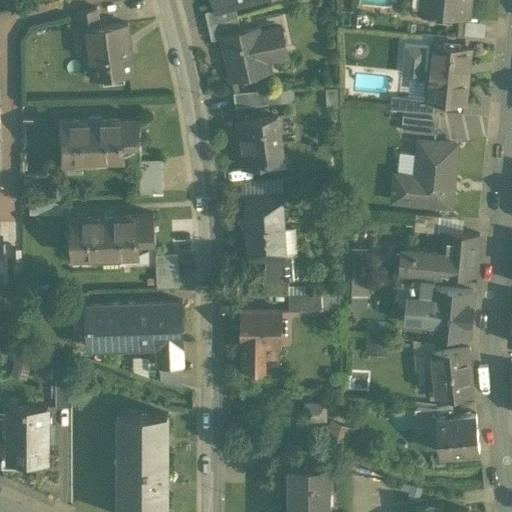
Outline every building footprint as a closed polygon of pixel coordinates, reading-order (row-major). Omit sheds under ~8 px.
[(212,0),(215,8),(234,3),(233,0),(212,0)] [(421,0),(421,11),(428,12),(428,15),(434,16),(435,13),(469,16),(470,0),(421,0)] [(234,3),(215,8),(205,10),(208,23),(237,15),(234,3)] [(96,6),(75,11),(77,29),(92,27),(92,26),(99,25),(96,6)] [(237,15),(208,23),(212,38),(223,36),(223,33),(241,29),(237,15)] [(99,25),(92,26),(92,27),(95,47),(89,48),(92,76),(133,71),(127,21),(99,25)] [(241,29),(223,33),(223,36),(226,48),(232,78),(268,70),(264,51),(286,46),(282,25),(259,30),(258,25),(241,29)] [(470,47),(432,43),(432,45),(404,42),(401,72),(424,74),(424,68),(429,68),(428,82),(429,82),(427,98),(427,99),(436,100),(464,102),(470,47)] [(267,89),(234,91),(236,106),(268,103),(267,89)] [(407,96),(392,95),(390,107),(403,108),(406,109),(407,96)] [(427,98),(407,96),(406,109),(435,111),(436,100),(427,99),(427,98)] [(406,109),(403,108),(401,129),(437,132),(439,112),(435,111),(406,109)] [(291,111),(277,113),(280,136),(294,135),(291,111)] [(277,113),(237,119),(240,137),(242,137),(245,163),(243,163),(243,164),(268,161),(267,157),(283,155),(280,136),(277,113)] [(101,116),(88,117),(57,118),(57,120),(58,120),(59,136),(58,136),(58,159),(60,159),(60,154),(75,154),(75,158),(97,157),(97,153),(123,153),(123,157),(125,157),(124,141),(140,140),(139,116),(101,117),(101,116)] [(456,142),(420,139),(416,175),(396,173),(394,198),(450,204),(456,142)] [(162,191),(161,158),(139,159),(140,192),(162,191)] [(281,191),(246,194),(247,210),(243,210),(245,238),(249,238),(251,256),(266,255),(285,254),(281,191)] [(103,214),(71,215),(72,255),(74,254),(74,250),(138,248),(138,252),(139,252),(139,236),(155,236),(154,212),(116,213),(116,212),(103,212),(103,214)] [(440,215),(416,212),(414,228),(438,230),(440,215)] [(480,232),(445,229),(443,251),(403,247),(400,274),(412,275),(435,277),(441,278),(442,271),(476,274),(480,232)] [(178,252),(155,253),(157,287),(179,286),(178,252)] [(285,254),(266,255),(268,277),(287,276),(285,254)] [(367,271),(352,269),(351,294),(366,295),(367,271)] [(473,289),(434,285),(435,277),(412,275),(408,317),(424,318),(428,323),(427,330),(469,334),(473,289)] [(268,277),(264,277),(264,293),(288,292),(289,292),(288,276),(287,276),(268,277)] [(289,292),(288,292),(289,309),(322,307),(321,291),(289,292)] [(159,299),(123,301),(124,343),(143,343),(143,336),(159,336),(159,342),(160,342),(159,299)] [(123,301),(123,300),(89,301),(88,345),(123,344),(123,301)] [(281,307),(241,307),(241,341),(242,341),(242,365),(265,365),(266,341),(281,341),(281,307)] [(180,341),(160,342),(159,342),(160,368),(181,367),(180,341)] [(474,390),(469,346),(431,349),(432,363),(426,364),(428,384),(434,383),(435,394),(474,390)] [(18,353),(15,370),(30,373),(34,356),(18,353)] [(72,376),(56,376),(56,405),(72,405),(72,376)] [(325,401),(306,401),(306,417),(325,417),(325,401)] [(46,404),(10,403),(9,438),(4,437),(3,463),(28,463),(28,458),(45,458),(45,438),(48,438),(48,422),(45,422),(46,404)] [(452,404),(438,406),(429,405),(429,413),(436,413),(440,452),(479,448),(476,412),(453,414),(452,404)] [(166,511),(166,411),(121,411),(121,432),(117,432),(118,446),(121,446),(121,480),(118,480),(118,495),(122,495),(121,511),(166,511)] [(265,441),(244,441),(244,464),(266,464),(265,441)] [(328,464),(292,464),(291,511),(327,511),(327,505),(330,505),(330,492),(327,492),(328,464)]
